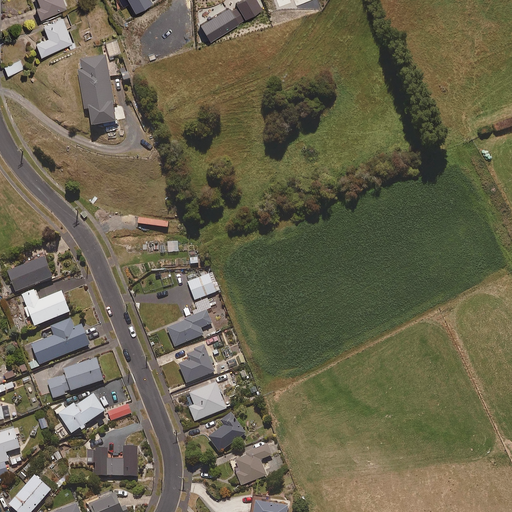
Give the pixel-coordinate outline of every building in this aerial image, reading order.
[(30,0),(40,20),(66,8),(62,0),(30,0)] [(127,0),(136,14),(152,4),(149,0),(127,0)] [(228,10),(201,26),(211,42),(240,25),(239,24),(263,10),(257,0),(241,0),(236,3),(239,7),(230,12),(228,10)] [(40,57),(72,44),(62,18),(42,25),(47,38),(35,43),(40,57)] [(113,104),(115,104),(106,56),(81,61),(82,70),(78,71),(85,110),(88,110),(92,128),(117,123),(113,104)] [(8,76),(24,69),(20,61),(4,68),(8,76)] [(16,293),(53,279),(46,259),(8,273),(16,293)] [(195,301),(216,293),(209,275),(188,283),(195,301)] [(62,293),(39,302),(35,292),(22,297),(34,328),(70,314),(62,293)] [(214,308),(211,303),(209,303),(208,300),(196,305),(200,314),(167,329),(175,348),(204,335),(201,329),(213,324),(207,311),(214,308)] [(82,326),(75,328),(71,320),(51,327),(55,336),(32,345),(40,365),(90,346),(82,326)] [(187,384),(215,372),(205,348),(188,355),(191,361),(180,365),(187,384)] [(53,398),(104,381),(97,359),(64,370),(66,375),(47,381),(53,398)] [(21,375),(29,372),(25,363),(18,366),(21,375)] [(13,370),(2,374),(5,382),(16,377),(13,370)] [(0,393),(14,388),(12,383),(3,386),(3,385),(0,386),(0,393)] [(195,422),(227,410),(217,384),(190,394),(194,406),(190,408),(195,422)] [(59,415),(72,434),(80,429),(81,431),(86,428),(84,426),(105,412),(94,395),(76,407),(74,404),(59,415)] [(112,421),(131,414),(128,405),(108,413),(112,421)] [(0,420),(4,420),(4,418),(10,417),(8,407),(2,407),(0,407),(0,420)] [(219,453),(246,435),(232,414),(221,422),(224,427),(209,438),(219,453)] [(48,428),(44,418),(38,420),(42,430),(48,428)] [(6,454),(21,449),(16,436),(20,435),(18,429),(14,430),(0,434),(0,477),(9,474),(5,463),(9,461),(6,454)] [(261,461),(273,456),(268,445),(246,455),(247,456),(232,463),(241,486),(267,476),(261,461)] [(109,451),(88,452),(88,464),(95,463),(96,472),(107,472),(107,477),(124,476),(124,478),(139,477),(138,450),(124,451),(124,460),(109,460),(109,451)] [(19,455),(9,461),(13,467),(23,461),(19,455)] [(15,511),(33,511),(51,492),(35,477),(9,507),(15,511)] [(128,511),(125,511),(122,511),(116,495),(89,505),(91,511),(128,511)] [(287,511),(288,506),(255,502),(253,511),(287,511)]
